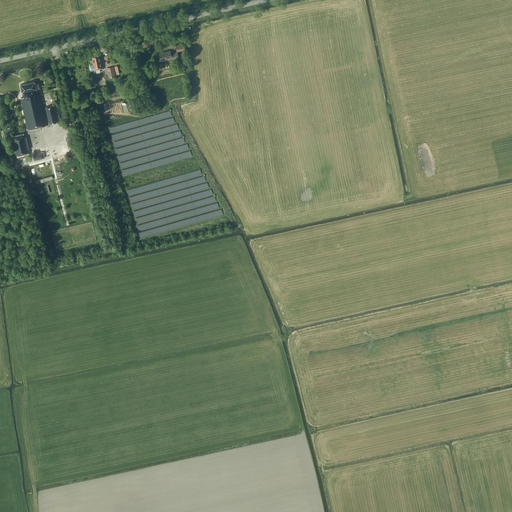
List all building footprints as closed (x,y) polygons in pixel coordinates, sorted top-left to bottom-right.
[(185,49),(184,43),(175,45),(177,51),(185,49)] [(171,53),(170,50),(159,53),(160,59),(167,58),(167,60),(178,58),(177,52),(171,53)] [(101,62),(99,55),(92,57),(93,63),(92,63),(93,65),(90,65),(89,66),(90,70),(91,70),(94,70),(94,71),(103,69),(102,64),(101,61),(101,62)] [(116,77),(114,66),(107,67),(109,78),(116,77)] [(34,81),(20,84),(23,97),(21,98),(28,129),(48,124),(49,124),(58,121),(54,105),(44,107),(48,122),(47,122),(41,97),(40,97),(39,94),(38,94),(36,88),(39,88),(38,83),(35,84),(34,81)] [(30,153),(25,133),(11,136),(16,156),(17,155),(18,158),(30,156),(29,153),(30,153)] [(43,152),(32,154),(34,160),(44,157),(43,152)]
